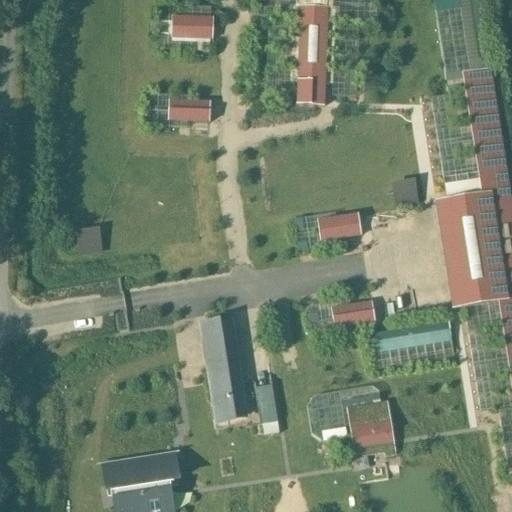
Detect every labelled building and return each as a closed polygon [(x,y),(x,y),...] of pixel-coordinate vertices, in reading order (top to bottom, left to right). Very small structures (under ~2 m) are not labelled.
[(302,0),(303,8),(319,8),(318,0),(302,0)] [(328,12),(301,11),(297,108),(324,109),(328,12)] [(213,21),(173,20),(172,41),(212,41),(213,21)] [(470,76),(488,197),(509,194),(490,73),(470,76)] [(209,104),(170,103),(169,123),(209,124),(209,104)] [(397,183),(399,207),(423,205),(422,182),(397,183)] [(488,197),(436,206),(453,312),(505,304),(511,303),(511,212),(509,194),(488,197)] [(359,218),(318,223),(321,243),(361,238),(359,218)] [(107,254),(106,229),(80,231),(82,256),(107,254)] [(372,304),(332,311),(335,330),(375,324),(372,304)] [(231,326),(208,330),(221,421),(245,418),(231,326)] [(378,359),(456,356),(455,326),(377,329),(378,359)] [(261,388),(266,425),(282,423),(278,386),(261,388)] [(390,426),(351,432),(354,452),(394,445),(390,426)] [(170,462),(108,471),(111,496),(121,494),(122,501),(117,502),(118,511),(165,511),(161,487),(174,485),(170,462)]
